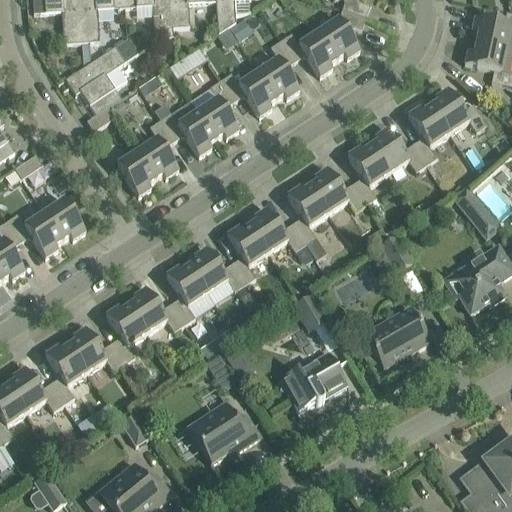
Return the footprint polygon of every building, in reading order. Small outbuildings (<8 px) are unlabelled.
[(32,0),(34,19),(61,17),(64,50),(82,48),(78,0),(32,0)] [(78,0),(82,48),(84,48),(89,48),(99,47),(97,15),(125,13),(123,0),(78,0)] [(123,0),(125,13),(152,11),(155,44),(173,42),(173,33),(172,33),(169,0),(123,0)] [(169,0),(172,33),(173,33),(189,32),(188,9),(216,7),(215,0),(169,0)] [(215,0),(216,7),(218,40),(235,28),(234,6),(262,4),(261,0),(215,0)] [(334,0),(335,4),(343,3),(344,9),(342,15),(365,24),(370,11),(359,7),(358,0),(360,0),(334,0)] [(342,15),(338,24),(319,37),(337,66),(344,61),(347,65),(360,57),(345,34),(349,31),(361,35),(365,24),(342,15)] [(504,29),(474,23),(471,37),(478,38),(475,48),(511,55),(511,18),(506,17),(504,29)] [(240,26),(230,33),(238,46),(249,39),(240,26)] [(319,37),(298,51),(291,40),(281,46),(295,67),(305,61),(320,83),(332,75),(330,71),(337,66),(319,37)] [(83,73),(65,85),(75,101),(80,97),(96,121),(108,113),(121,104),(115,94),(127,86),(118,72),(137,60),(127,44),(91,68),(83,73)] [(295,67),(281,46),(270,53),(278,65),(258,77),(276,106),(284,101),(286,105),(299,97),(284,74),(295,67)] [(84,48),(82,48),(83,73),(91,68),(89,48),(84,48)] [(464,70),(475,72),(493,76),(491,88),(511,92),(511,79),(508,79),(511,60),(511,55),(475,48),(473,58),(467,56),(464,70)] [(199,53),(171,71),(178,82),(206,63),(199,53)] [(258,77),(238,91),(231,79),(220,86),(234,107),(244,101),(259,123),(272,115),(269,111),(276,106),(258,77)] [(234,107),(220,86),(210,93),(217,104),(198,117),(216,145),(223,141),(226,145),(239,136),(224,114),(234,107)] [(435,103),(438,107),(430,112),(449,140),(469,127),(476,138),(487,131),(473,110),(462,117),(448,95),(435,103)] [(420,113),(408,121),(422,143),(412,150),(426,171),(437,164),(429,153),(449,140),(430,112),(423,117),(420,113)] [(108,113),(96,121),(86,127),(94,137),(115,124),(108,113)] [(198,117),(178,130),(170,119),(160,126),(174,147),(184,141),(199,163),(211,154),(209,150),(216,145),(198,117)] [(0,135),(0,132),(4,130),(0,124),(0,167),(15,158),(0,135)] [(174,147),(160,126),(149,133),(157,144),(137,157),(156,186),(163,181),(166,185),(178,176),(164,154),(174,147)] [(375,143),(377,147),(370,152),(389,180),(408,167),(416,178),(426,171),(412,150),(402,157),(387,134),(375,143)] [(360,152),(347,161),(362,183),(352,190),(366,211),(376,204),(369,193),(389,180),(370,152),(363,156),(360,152)] [(117,170),(138,203),(151,194),(148,190),(156,186),(137,157),(117,170)] [(36,160),(19,171),(14,174),(22,185),(43,171),(36,160)] [(314,183),(317,187),(310,192),(328,220),(348,207),(355,218),(366,211),(352,190),(342,197),(327,174),(314,183)] [(300,192),(287,201),(302,223),(291,230),(305,251),(316,244),(309,233),(328,220),(310,192),(302,196),(300,192)] [(486,245),(500,234),(466,192),(452,203),(486,245)] [(64,205),(47,216),(44,219),(63,247),(70,242),(72,246),(85,238),(64,205)] [(421,207),(413,213),(419,221),(427,216),(421,207)] [(254,223),(256,227),(249,232),(268,260),(287,247),(295,258),(305,251),(291,230),(281,237),(266,214),(254,223)] [(44,219),(24,232),(17,221),(6,227),(20,248),(31,242),(45,264),(58,256),(55,252),(63,247),(44,219)] [(20,248),(6,227),(0,231),(0,240),(3,245),(0,247),(0,283),(2,287),(9,282),(12,286),(25,278),(10,255),(20,248)] [(239,232),(226,241),(241,263),(231,270),(245,291),(255,284),(248,273),(268,260),(249,232),(242,236),(239,232)] [(394,280),(412,269),(396,241),(378,252),(394,280)] [(453,284),(462,298),(457,301),(470,320),(488,308),(490,311),(504,302),(496,289),(511,278),(511,273),(498,251),(482,262),(478,256),(461,267),(466,276),(453,284)] [(193,263),(196,267),(189,271),(207,300),(227,287),(234,298),(245,291),(231,270),(221,277),(206,254),(193,263)] [(179,272),(166,281),(181,303),(171,310),(184,331),(195,324),(188,313),(207,300),(189,271),(181,276),(179,272)] [(133,303),(136,307),(128,311),(147,340),(167,327),(174,338),(184,331),(171,310),(160,316),(146,294),(133,303)] [(309,337),(327,326),(312,300),(294,310),(309,337)] [(118,312),(106,321),(120,343),(110,350),(124,371),(135,364),(127,353),(147,340),(128,311),(121,316),(118,312)] [(430,348),(420,330),(410,313),(363,340),(383,375),(430,348)] [(72,342),(75,346),(68,351),(87,380),(106,367),(113,378),(124,371),(110,350),(100,356),(85,334),(72,342)] [(228,334),(214,343),(220,354),(235,344),(228,334)] [(58,352),(45,360),(60,383),(49,390),(63,411),(74,404),(67,393),(87,380),(68,351),(61,356),(58,352)] [(347,391),(337,373),(328,358),(280,386),(288,400),(298,417),(315,408),(316,409),(317,410),(318,410),(319,410),(320,410),(321,410),(322,409),(323,408),(324,407),(324,406),(324,405),(324,404),(323,403),(320,396),(326,393),(334,398),(347,391)] [(12,382),(15,386),(7,391),(26,420),(46,407),(53,418),(63,411),(49,390),(40,396),(25,374),(12,382)] [(0,395),(0,445),(3,451),(14,444),(7,433),(26,420),(7,391),(0,396),(0,395)] [(245,421),(237,427),(225,409),(187,434),(200,453),(211,470),(234,454),(237,458),(260,443),(249,426),(245,421)] [(147,443),(131,416),(117,424),(134,451),(147,443)] [(482,493),(471,501),(479,511),(511,511),(511,447),(499,457),(499,460),(492,465),(490,464),(472,477),(471,478),(482,493)] [(172,501),(155,480),(148,486),(134,469),(120,481),(125,488),(104,506),(109,511),(150,511),(156,507),(159,511),(172,501)] [(49,479),(34,488),(39,495),(49,509),(50,511),(59,511),(66,508),(49,479)]
